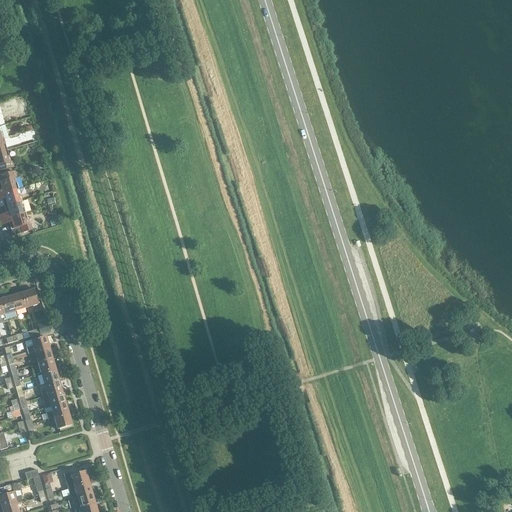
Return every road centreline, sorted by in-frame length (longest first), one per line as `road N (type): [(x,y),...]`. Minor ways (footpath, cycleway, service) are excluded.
road 1 (tertiary): [(428,511),(263,0)]
road 2 (residential): [(124,511),(45,260)]
road 3 (unknown): [(471,331),(511,497)]
